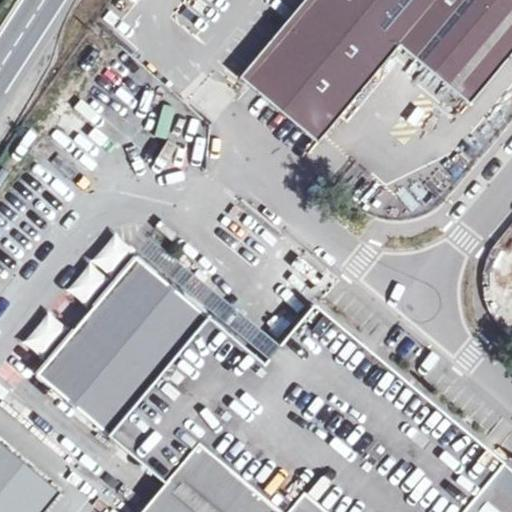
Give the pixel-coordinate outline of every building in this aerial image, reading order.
[(511,55),(511,0),(317,0),(251,79),(323,140),(400,49),(470,106),(511,55)] [(153,176),(186,138),(108,73),(0,202),(0,289),(118,147),(153,176)] [(87,309),(135,251),(114,234),(66,292),(87,309)] [(275,511),(197,446),(265,365),(207,318),(134,260),(37,375),(110,438),(165,485),(142,511),(44,511),(60,494),(0,445),(0,511),(275,511)] [(511,511),(511,472),(314,306),(265,365),(197,446),(275,511),(511,511)] [(0,380),(16,394),(70,330),(49,312),(0,369),(0,380)]
